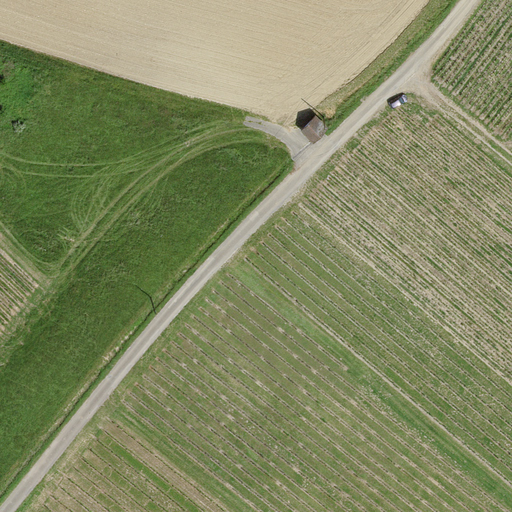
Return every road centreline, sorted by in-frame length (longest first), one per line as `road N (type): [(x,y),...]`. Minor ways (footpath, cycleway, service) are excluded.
road 1 (unclassified): [(6,511),(231,244),(470,0)]
road 2 (track): [(317,159),(274,128),(0,45)]
road 3 (track): [(409,68),(511,158)]
